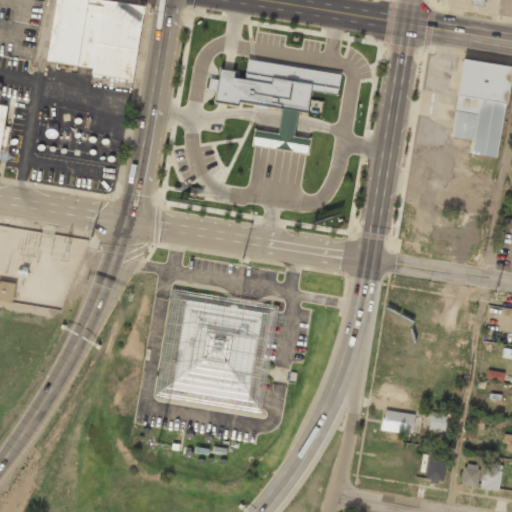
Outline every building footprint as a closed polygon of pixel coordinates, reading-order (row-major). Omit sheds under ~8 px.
[(109,0),(55,0),(47,60),(93,67),(92,73),(132,79),(145,6),(109,0)] [(220,68),(215,101),(239,104),(240,101),(282,108),(278,133),(255,129),(252,144),(307,152),(310,137),(294,135),(298,111),(306,112),(310,89),(337,94),(340,73),(248,59),(245,78),(234,76),(235,70),(220,68)] [(511,66),(462,59),(452,138),(472,141),(471,154),(499,158),(511,66)] [(438,92),(425,90),(421,115),(434,116),(438,92)] [(0,280),(16,283),(13,301),(0,298),(0,280)] [(167,288),(150,394),(254,410),(271,305),(167,288)] [(504,372),(487,371),(486,380),(503,381),(504,372)] [(500,401),(501,394),(490,394),(489,409),(506,410),(506,401),(500,401)] [(415,415),(384,410),(381,430),(412,435),(415,415)] [(428,430),(444,433),(447,414),(431,411),(428,430)] [(483,429),(484,417),(470,415),(468,427),(483,429)] [(511,434),(505,434),(503,448),(511,449),(511,434)] [(165,452),(175,453),(176,447),(166,445),(165,452)] [(446,454),(429,452),(425,479),(443,481),(446,454)] [(461,485),(476,487),(479,465),(464,463),(461,485)] [(499,491),(501,465),(483,463),(480,489),(499,491)]
